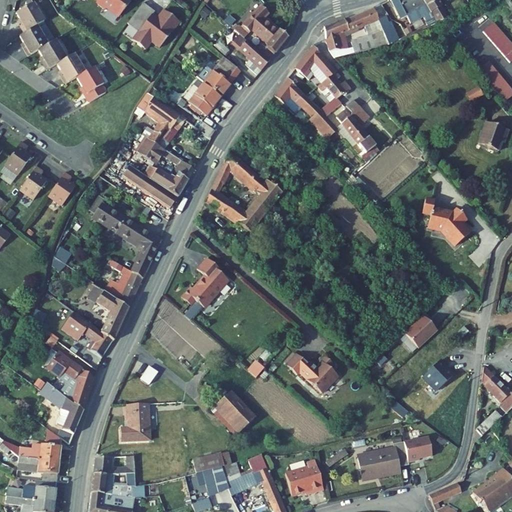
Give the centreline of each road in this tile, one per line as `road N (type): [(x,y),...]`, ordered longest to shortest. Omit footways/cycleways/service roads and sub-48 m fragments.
road 1 (tertiary): [(76,511),(97,405),(203,177),(232,126),(319,20)]
road 2 (residential): [(386,499),(438,484),(459,465),(498,257),(511,237)]
